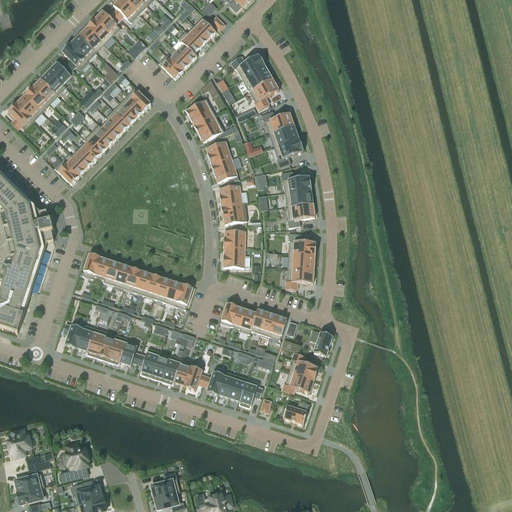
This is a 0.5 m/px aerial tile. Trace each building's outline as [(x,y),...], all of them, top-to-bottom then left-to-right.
[(116,11),(112,15),(120,23),(124,19),(127,22),(131,25),(139,17),(121,0),(120,0),(113,8),(116,11)] [(121,0),(139,17),(146,9),(147,9),(137,0),(121,0)] [(137,0),(147,9),(155,1),(154,0),(137,0)] [(250,0),(231,0),(234,3),(229,8),(236,15),(241,10),(251,1),(250,0)] [(103,14),(94,22),(112,39),(120,31),(116,27),(120,23),(112,15),(108,19),(103,14)] [(216,19),(211,25),(220,33),(225,28),(216,19)] [(201,21),(194,28),(209,42),(216,35),(201,21)] [(94,22),(86,30),(104,48),(112,39),(94,22)] [(187,35),(201,50),(209,42),(194,28),(187,35)] [(86,30),(79,38),(96,55),(104,48),(86,30)] [(177,42),(182,46),(193,58),(201,50),(187,35),(185,34),(177,42)] [(79,38),(71,46),(88,63),(96,55),(79,38)] [(71,46),(62,55),(68,62),(65,65),(73,73),(74,71),(76,69),(80,73),(80,72),(81,71),(88,64),(89,64),(88,63),(71,46)] [(176,53),(190,67),(196,60),(193,58),(182,46),(176,53)] [(174,51),(167,58),(183,74),(190,67),(176,53),(174,51)] [(175,82),(183,74),(167,58),(166,58),(158,66),(175,82)] [(241,59),(229,66),(233,72),(236,70),(243,82),(265,69),(258,58),(245,66),(241,59)] [(56,65),(49,73),(63,88),(71,80),(70,79),(75,75),(73,73),(65,65),(60,69),(56,65)] [(265,69),(243,82),(249,94),(272,81),(265,69)] [(49,73),(40,82),(58,99),(66,91),(63,88),(49,73)] [(272,81),(249,94),(253,99),(254,102),(256,105),(254,106),(258,113),(263,110),(269,106),(266,100),(268,99),(278,93),(272,81)] [(40,82),(32,90),(50,107),(58,99),(40,82)] [(32,90),(24,98),(42,115),(50,107),(32,90)] [(126,98),(127,99),(143,115),(151,107),(134,90),(126,98)] [(235,103),(228,90),(221,94),(229,107),(235,103)] [(24,98),(16,106),(34,123),(42,115),(24,98)] [(84,99),(79,104),(86,110),(86,111),(91,106),(84,99)] [(120,106),(136,122),(143,115),(127,99),(120,106)] [(185,113),(194,129),(215,118),(206,101),(185,113)] [(16,106),(7,115),(14,121),(10,125),(18,133),(22,129),(26,132),(35,124),(34,123),(16,106)] [(113,113),(129,129),(136,122),(120,106),(113,113)] [(105,121),(107,122),(121,137),(129,129),(113,113),(105,121)] [(272,114),(261,118),(264,125),(265,124),(270,137),(294,129),(290,116),(274,121),(272,114)] [(224,134),(215,118),(194,129),(203,145),(224,134)] [(100,129),(115,143),(121,137),(107,122),(100,129)] [(99,127),(91,135),(107,151),(115,143),(100,129),(99,127)] [(294,129),(270,137),(274,150),(298,141),(294,129)] [(84,142),(85,144),(100,158),(107,151),(91,135),(84,142)] [(298,141),(274,150),(279,162),(277,163),(280,170),(290,166),(288,159),(303,154),(298,141)] [(78,151),(93,165),(100,158),(85,144),(78,151)] [(226,144),(206,150),(211,168),(232,161),(226,144)] [(71,158),(86,172),(93,165),(78,151),(71,158)] [(69,156),(62,163),(79,180),(86,172),(71,158),(69,156)] [(237,179),(232,161),(211,168),(217,185),(237,179)] [(71,187),(79,180),(62,163),(54,171),(71,187)] [(292,174),(281,176),(282,183),(283,182),(285,196),(311,193),(309,179),(293,181),(292,174)] [(0,175),(0,322),(20,329),(47,245),(53,244),(51,234),(52,233),(50,223),(48,223),(46,213),(39,215),(35,211),(0,175)] [(218,191),(221,209),(242,206),(239,188),(219,191),(218,191)] [(311,193),(285,196),(287,210),(313,206),(311,193)] [(268,212),(266,199),(259,200),(260,213),(268,212)] [(244,205),(242,206),(221,209),(224,228),(247,224),(244,205)] [(313,206),(287,210),(289,223),(287,223),(288,230),(300,229),(299,222),(315,220),(313,206)] [(224,233),(224,252),(245,252),(246,234),(224,233)] [(288,236),(288,243),(289,244),(288,257),(315,259),(316,245),(300,244),(300,237),(288,236)] [(244,271),(245,252),(224,252),(223,270),(244,271)] [(89,256),(82,278),(93,282),(94,279),(100,260),(89,256)] [(288,257),(288,270),(314,272),(315,259),(288,257)] [(100,260),(94,279),(103,282),(110,263),(100,260)] [(103,282),(103,284),(112,287),(113,288),(121,266),(119,266),(110,263),(103,282)] [(121,266),(113,288),(122,291),(123,291),(131,270),(130,269),(121,266)] [(131,270),(123,291),(133,294),(134,295),(141,273),(140,273),(131,270)] [(285,284),(284,291),(297,292),(298,284),(313,285),(314,272),(288,270),(287,284),(285,284)] [(141,273),(134,295),(144,298),(151,277),(151,276),(141,273)] [(151,277),(144,298),(154,301),(161,280),(151,277)] [(161,280),(154,301),(164,305),(165,305),(172,283),(171,283),(161,280)] [(172,283),(165,305),(175,308),(182,287),(172,283)] [(175,308),(174,309),(186,312),(193,290),(182,287),(175,308)] [(231,329),(231,328),(237,309),(227,305),(220,326),(231,329)] [(237,309),(231,328),(240,331),(246,312),(237,309)] [(249,337),(251,333),(256,316),(255,315),(246,312),(240,331),(239,334),(249,337)] [(256,316),(251,333),(260,336),(267,315),(258,312),(256,316)] [(117,318),(115,322),(121,324),(122,320),(124,316),(118,314),(117,318)] [(267,315),(260,336),(270,340),(277,319),(267,315)] [(277,319),(270,340),(280,343),(287,322),(277,319)] [(64,347),(77,351),(84,327),(85,327),(73,323),(71,328),(66,326),(62,336),(67,338),(64,347)] [(290,324),(285,336),(293,339),(297,327),(290,324)] [(84,327),(77,351),(87,355),(95,331),(84,327)] [(156,327),(153,335),(165,338),(167,331),(156,327)] [(95,331),(87,355),(98,358),(105,334),(95,331)] [(105,334),(98,358),(109,362),(116,338),(105,334)] [(312,334),(309,343),(316,345),(313,355),(326,359),(332,339),(319,335),(319,336),(312,334)] [(116,338),(109,362),(119,365),(127,342),(116,338)] [(132,365),(137,367),(141,357),(135,355),(138,345),(127,342),(119,365),(131,369),(132,365)] [(223,350),(222,355),(231,358),(233,353),(223,350)] [(141,374),(151,377),(159,354),(148,351),(146,358),(141,357),(137,367),(142,369),(141,374)] [(159,354),(151,377),(162,381),(170,358),(159,354)] [(294,362),(290,375),(313,383),(314,383),(318,370),(304,365),(306,359),(294,355),(291,362),(294,362)] [(170,358),(162,381),(174,385),(182,362),(170,358)] [(182,362),(174,385),(184,388),(192,365),(182,362)] [(265,363),(263,370),(271,372),(273,366),(265,363)] [(197,387),(202,389),(206,378),(201,377),(204,368),(192,364),(192,365),(184,388),(196,392),(197,387)] [(206,394),(218,398),(226,374),(227,374),(215,370),(211,380),(206,378),(202,389),(208,390),(206,394)] [(226,374),(218,398),(228,401),(236,378),(226,374)] [(283,386),(281,393),(293,397),(295,392),(309,396),(313,383),(290,375),(286,387),(283,386)] [(236,378),(228,401),(240,405),(247,381),(236,378)] [(259,385),(247,381),(240,405),(251,409),(254,400),(259,402),(263,391),(257,389),(259,385)] [(264,402),(260,413),(267,416),(269,409),(272,409),(273,405),(264,402)] [(288,409),(283,422),(302,428),(306,415),(308,407),(299,404),(296,412),(288,409)] [(12,444),(7,445),(12,463),(27,459),(26,457),(31,455),(30,453),(33,452),(29,439),(27,439),(25,432),(10,436),(12,444)] [(69,473),(64,474),(66,482),(78,479),(77,473),(89,470),(87,464),(88,464),(85,451),(79,452),(77,445),(65,448),(66,455),(64,456),(68,469),(69,473)] [(38,458),(26,461),(28,469),(40,466),(38,458)] [(40,466),(28,469),(29,476),(41,473),(40,466)] [(164,484),(150,487),(153,500),(176,494),(178,494),(179,494),(176,482),(177,482),(176,475),(163,478),(164,484)] [(41,477),(14,484),(16,495),(16,496),(40,490),(44,489),(41,477)] [(83,486),(70,489),(72,497),(75,496),(78,508),(103,502),(99,488),(84,492),(83,486)] [(40,490),(16,496),(19,509),(44,503),(40,490)] [(176,494),(153,500),(156,511),(161,511),(171,509),(172,511),(171,511),(184,511),(183,504),(180,505),(178,494),(176,494)] [(203,496),(196,498),(199,510),(204,509),(205,511),(226,511),(234,509),(231,499),(230,496),(223,498),(222,495),(208,499),(208,500),(205,501),(204,500),(203,496)] [(78,508),(76,508),(76,511),(105,511),(103,502),(78,508)]
